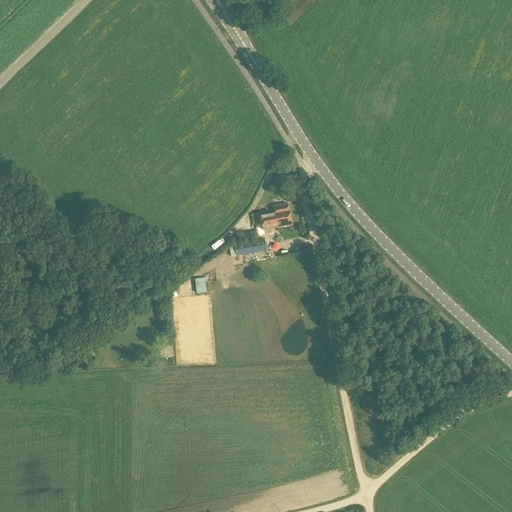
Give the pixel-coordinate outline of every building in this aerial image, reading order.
[(314,3),(313,2),(311,0),(289,0),(277,13),(291,27),(314,3)] [(261,223),(256,224),(258,234),(264,233),(263,230),(292,225),(289,210),(287,204),(273,206),(274,213),(260,216),(261,223)] [(240,243),(258,240),(257,232),(238,235),(240,243)] [(231,246),(224,251),(226,260),(267,251),(264,240),(231,246)] [(207,293),(206,278),(194,279),(195,294),(207,293)]
